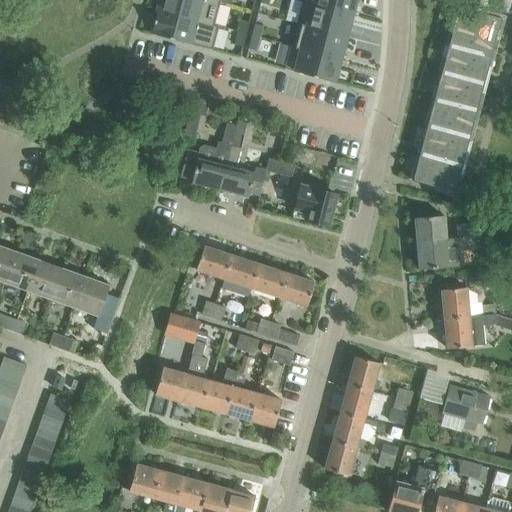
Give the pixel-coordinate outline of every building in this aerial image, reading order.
[(207,0),(159,0),(157,10),(213,25),(219,3),(207,0)] [(302,0),(302,2),(352,15),(355,0),(302,0)] [(302,2),(296,24),(346,37),(352,15),(302,2)] [(157,10),(150,34),(212,50),(218,26),(213,25),(157,10)] [(412,182),(454,193),(461,166),(475,112),(482,85),(489,58),(496,31),(497,31),(500,19),(478,14),(475,25),(454,19),(447,47),(440,74),(426,128),(419,155),(412,181),(412,182)] [(241,21),(237,33),(245,35),(248,23),(241,21)] [(254,24),(251,37),(259,39),(262,26),(254,24)] [(296,24),(290,46),(340,59),(346,37),(296,24)] [(237,33),(234,46),(242,47),(245,35),(237,33)] [(251,37),(248,49),(256,51),(259,39),(251,37)] [(290,46),(284,69),(334,82),(340,59),(290,46)] [(194,102),(192,113),(203,116),(205,115),(207,105),(194,102)] [(238,120),(236,127),(220,191),(248,198),(249,195),(258,197),(265,171),(255,168),(253,174),(234,169),(245,130),(246,122),(238,120)] [(180,177),(192,180),(191,184),(220,191),(236,127),(226,125),(221,144),(218,144),(216,150),(203,147),(199,149),(197,155),(186,152),(180,177)] [(265,171),(290,178),(293,165),(269,159),(265,171)] [(297,198),(293,210),(292,217),(305,220),(327,226),(336,195),(300,186),(297,198)] [(415,219),(417,241),(445,239),(444,217),(415,219)] [(455,225),(456,238),(474,236),(472,224),(455,225)] [(419,270),(447,268),(464,266),(463,252),(475,251),(474,236),(456,238),(445,239),(417,241),(419,270)] [(231,256),(203,247),(201,253),(195,270),(223,279),(231,256)] [(0,248),(0,282),(5,284),(15,254),(0,248)] [(15,254),(5,284),(26,292),(37,262),(15,254)] [(231,256),(223,279),(251,288),(251,289),(258,265),(231,256)] [(37,262),(26,292),(50,300),(60,270),(37,262)] [(258,265),(251,289),(278,297),(286,274),(258,265)] [(60,270),(50,300),(72,308),(83,278),(60,270)] [(286,274),(278,297),(306,306),(314,283),(286,274)] [(83,278),(72,308),(96,317),(107,287),(83,278)] [(466,289),(442,291),(444,320),(495,315),(497,315),(496,305),(482,307),(482,303),(468,305),(466,289)] [(200,316),(210,319),(215,304),(204,301),(200,316)] [(215,304),(210,319),(221,322),(225,308),(215,304)] [(169,314),(163,336),(192,345),(193,340),(196,331),(198,323),(194,322),(172,315),(169,314)] [(495,315),(444,320),(447,349),(486,346),(484,326),(496,325),(495,315)] [(6,318),(2,328),(12,332),(16,321),(6,318)] [(258,325),(255,334),(275,341),(279,330),(280,326),(260,319),(258,325)] [(16,321),(12,332),(22,336),(26,325),(16,321)] [(247,322),(244,331),(255,334),(258,325),(247,322)] [(279,330),(275,341),(295,347),(299,337),(279,330)] [(196,331),(193,340),(204,343),(206,334),(196,331)] [(51,335),(47,346),(57,349),(61,338),(51,335)] [(234,349),(243,352),(248,339),(239,336),(234,349)] [(61,338),(57,349),(67,353),(71,342),(61,338)] [(248,339),(243,352),(254,355),(258,342),(248,339)] [(262,344),(260,352),(268,354),(270,347),(262,344)] [(270,361),(289,367),(293,354),(274,348),(270,361)] [(243,356),(239,373),(248,375),(252,359),(243,356)] [(354,358),(347,386),(376,394),(379,385),(373,384),(379,364),(354,358)] [(4,359),(0,369),(0,370),(22,378),(26,367),(4,359)] [(161,368),(154,395),(177,402),(184,375),(161,368)] [(208,381),(201,408),(224,415),(232,387),(233,388),(238,371),(226,368),(221,385),(208,381)] [(443,403),(451,375),(428,369),(420,397),(443,403)] [(0,370),(0,382),(18,389),(22,378),(0,370)] [(177,402),(201,408),(208,381),(184,375),(177,402)] [(0,382),(0,395),(14,400),(18,389),(0,382)] [(347,386),(339,413),(363,420),(369,400),(374,401),(376,394),(347,386)] [(232,387),(224,415),(249,421),(256,394),(233,388),(232,387)] [(451,387),(442,414),(464,420),(462,428),(474,432),(476,424),(481,425),(489,398),(451,387)] [(398,388),(395,399),(409,402),(412,392),(398,388)] [(256,394),(249,421),(273,428),(282,396),(270,392),(268,398),(256,394)] [(49,394),(45,405),(65,412),(69,402),(49,394)] [(0,395),(0,409),(9,412),(14,400),(0,395)] [(406,413),(409,402),(395,399),(392,409),(406,413)] [(424,401),(421,414),(435,418),(438,405),(424,401)] [(45,405),(42,415),(62,422),(65,412),(45,405)] [(0,409),(0,421),(5,424),(9,412),(0,409)] [(339,413),(331,441),(361,449),(363,442),(358,440),(362,425),(363,420),(339,413)] [(42,415),(38,425),(58,432),(62,422),(42,415)] [(363,420),(362,425),(375,429),(376,424),(363,420)] [(38,425),(34,435),(55,442),(58,432),(38,425)] [(34,435),(31,445),(51,453),(55,442),(34,435)] [(348,477),(353,456),(359,457),(361,449),(331,441),(323,470),(348,477)] [(31,445),(27,456),(47,463),(51,453),(31,445)] [(382,445),(380,454),(394,458),(396,448),(382,445)] [(391,469),(394,458),(380,454),(377,465),(391,469)] [(27,456),(23,466),(44,473),(47,463),(27,456)] [(458,475),(468,478),(472,464),(462,461),(458,475)] [(472,464),(468,478),(478,481),(482,467),(472,464)] [(128,492),(152,498),(159,471),(136,465),(128,492)] [(23,466),(20,476),(40,483),(44,473),(23,466)] [(431,504),(440,472),(418,467),(413,486),(395,482),(387,511),(417,511),(420,501),(431,504)] [(159,471),(152,498),(166,502),(162,511),(173,511),(182,478),(159,471)] [(20,476),(16,486),(36,494),(40,483),(20,476)] [(182,478),(173,511),(183,511),(185,507),(199,511),(206,484),(182,478)] [(223,511),(230,490),(206,484),(199,511),(202,511),(223,511)] [(16,486),(12,497),(32,504),(36,494),(16,486)] [(230,490),(223,511),(249,511),(254,497),(230,490)] [(12,497),(9,507),(22,511),(29,511),(32,504),(12,497)] [(433,511),(459,511),(462,503),(437,497),(433,511)] [(462,503),(459,511),(484,511),(485,509),(462,503)]
